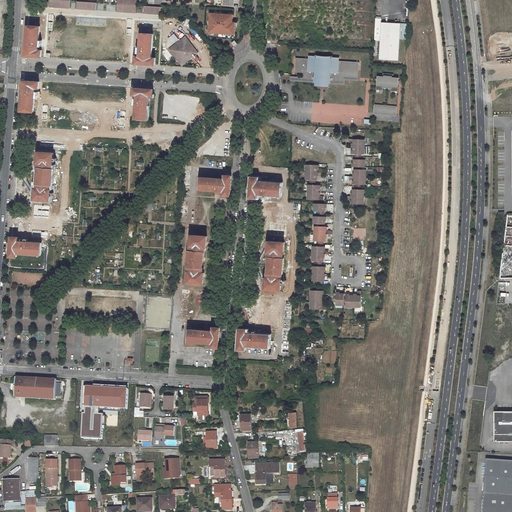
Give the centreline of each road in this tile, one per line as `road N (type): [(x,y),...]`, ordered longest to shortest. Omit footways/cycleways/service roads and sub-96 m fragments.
road 1 (primary): [(463,379),(481,194),(470,0)]
road 2 (residential): [(220,379),(247,114)]
road 3 (residential): [(446,392),(220,379)]
road 4 (residential): [(220,379),(0,370)]
road 5 (residential): [(12,75),(228,90)]
road 6 (residential): [(229,73),(13,58)]
road 7 (residential): [(266,105),(274,122),(339,157),(336,261),(348,270)]
road 8 (tertiary): [(12,75),(0,251)]
road 9 (unknown): [(65,17),(158,24),(167,31),(163,69)]
road 10 (residential): [(250,511),(220,379)]
road 11 (primary): [(446,392),(431,511)]
